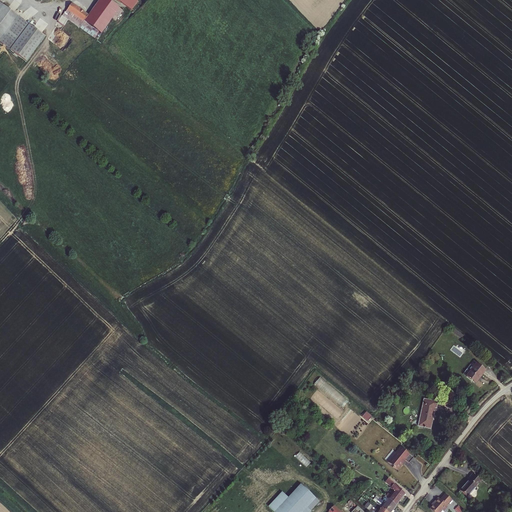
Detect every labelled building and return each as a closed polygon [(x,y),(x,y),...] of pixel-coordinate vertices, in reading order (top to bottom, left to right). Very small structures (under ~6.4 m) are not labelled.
[(136,0),(64,0),(69,3),(71,0),(116,0),(127,8),(136,0)] [(110,17),(117,7),(108,0),(105,0),(90,20),(102,28),(110,17)] [(136,0),(127,8),(132,12),(142,3),(137,0),(136,0)] [(143,4),(142,3),(132,12),(135,14),(143,4)] [(29,24),(3,5),(0,9),(0,41),(11,49),(29,24)] [(117,7),(110,17),(114,20),(121,10),(117,7)] [(102,28),(90,20),(75,8),(70,14),(96,33),(98,34),(102,28)] [(96,33),(70,14),(68,17),(94,35),(96,33)] [(91,39),(94,35),(68,17),(66,20),(91,39)] [(46,36),(29,24),(11,49),(28,61),(46,36)] [(465,374),(475,382),(486,367),(474,358),(471,362),(473,363),(465,374)] [(313,385),(324,393),(329,385),(319,377),(313,385)] [(431,398),(417,397),(416,424),(429,425),(429,403),(431,403),(431,398)] [(365,412),(361,416),(367,422),(371,417),(365,412)] [(387,461),(396,468),(401,461),(401,460),(403,457),(408,461),(413,456),(400,445),(387,461)] [(481,480),(470,470),(467,474),(468,476),(460,486),(471,496),(479,486),(478,485),(481,480)] [(488,480),(478,471),(476,473),(486,482),(488,480)] [(386,492),(384,494),(386,496),(387,497),(394,503),(403,490),(386,476),(384,479),(390,484),(389,485),(393,488),(389,494),(386,492)] [(300,481),(288,494),(274,509),(278,511),(297,511),(314,494),(300,481)] [(268,503),(274,509),(288,494),(282,489),(268,503)] [(449,496),(443,490),(438,496),(436,494),(431,499),(432,500),(427,505),(435,511),(439,511),(442,509),(441,507),(445,502),(444,501),(449,496)] [(297,511),(305,511),(318,498),(314,494),(297,511)] [(394,503),(387,497),(386,496),(384,499),(381,496),(380,498),(391,507),(394,503)] [(376,502),(379,504),(387,511),(389,511),(392,508),(391,507),(380,498),(380,497),(376,502)] [(364,503),(373,511),(380,511),(373,506),(367,500),(364,503)] [(341,511),(333,503),(328,508),(332,511),(341,511)] [(357,503),(351,510),(352,511),(364,511),(365,511),(357,503)]
